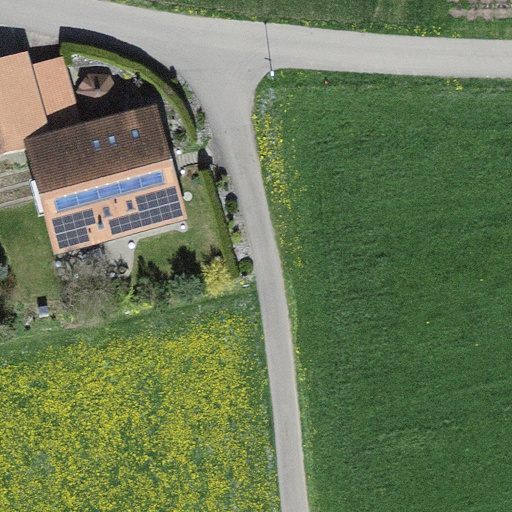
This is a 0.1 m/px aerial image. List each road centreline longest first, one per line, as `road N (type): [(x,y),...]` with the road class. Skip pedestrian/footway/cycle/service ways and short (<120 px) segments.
road 1 (unclassified): [(511,61),(213,48),(8,0)]
road 2 (track): [(213,48),(274,302),(295,511)]
